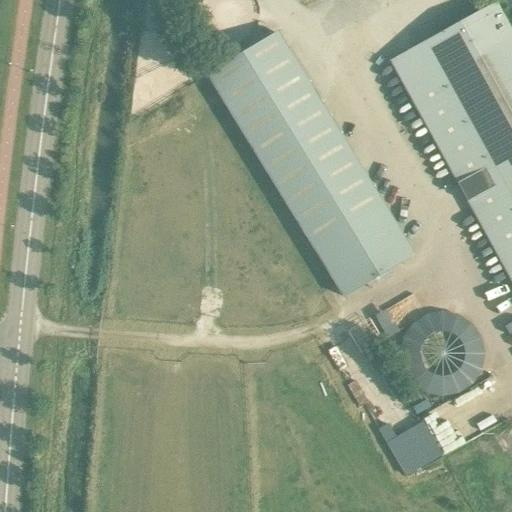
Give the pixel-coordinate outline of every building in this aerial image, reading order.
[(391,60),(511,280),(511,29),(497,2),(391,60)] [(277,33),(208,76),(345,298),(413,256),(277,33)] [(413,310),(404,386),(477,394),(486,319),(413,310)] [(387,342),(399,335),(386,313),(374,320),(387,342)] [(370,320),(362,325),(373,344),(381,339),(370,320)] [(373,344),(362,325),(353,330),(365,349),(373,344)] [(385,364),(377,369),(394,399),(402,394),(385,364)] [(511,421),(511,398),(510,395),(476,411),(469,397),(395,432),(391,423),(382,427),(403,473),(511,421)]
